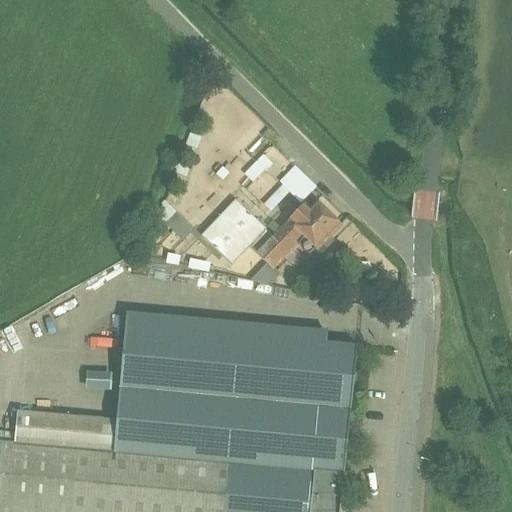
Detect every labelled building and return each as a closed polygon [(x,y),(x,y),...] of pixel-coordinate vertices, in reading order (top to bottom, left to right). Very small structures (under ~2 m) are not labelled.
[(273,149),(248,173),(256,182),(281,158),(273,149)] [(267,229),(237,201),(202,237),(234,266),(251,248),(273,269),(284,257),(270,243),(274,239),(265,231),(267,229)] [(342,226),(318,202),(311,209),(307,205),(289,222),(290,223),(274,239),(270,243),(284,257),(304,237),(318,251),(319,251),(323,255),(335,242),(331,238),(342,226)] [(168,204),(158,216),(186,240),(196,229),(168,204)] [(358,348),(127,326),(118,422),(19,413),(17,434),(16,446),(0,444),(0,508),(42,511),(311,511),(316,473),(345,475),(358,348)] [(92,371),(92,390),(117,391),(118,372),(92,371)] [(17,434),(1,433),(0,440),(0,444),(16,446),(17,434)] [(341,511),(345,475),(316,473),(311,511),(341,511)]
